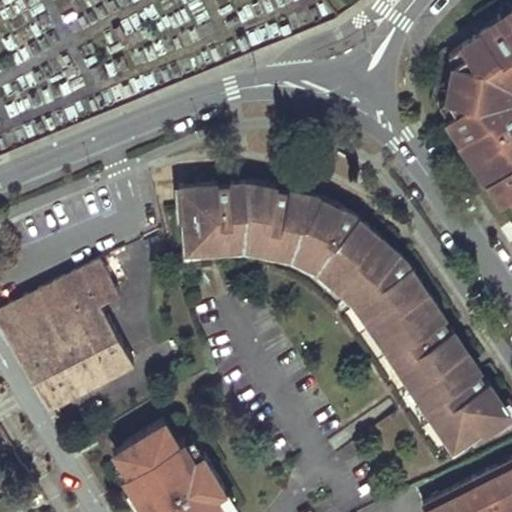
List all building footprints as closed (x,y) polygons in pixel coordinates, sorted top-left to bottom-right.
[(511,195),(511,107),(511,108),(506,99),(509,75),(511,73),(511,3),(510,5),(511,13),(496,23),(489,19),(444,50),(450,60),(445,95),(434,101),(464,144),(471,143),(482,158),(479,166),(500,196),(509,191),(511,195)] [(511,13),(510,5),(489,19),(496,23),(511,13)] [(464,144),(479,166),(482,158),(471,143),(464,144)] [(443,332),(436,322),(440,319),(434,310),(422,295),(403,269),(394,256),(391,253),(356,222),(333,206),(317,195),(295,190),(293,195),(280,192),(282,187),(274,184),(251,179),(235,179),(235,185),(222,185),(222,179),(213,180),(180,182),(183,223),(189,223),(190,237),(204,237),(204,246),(228,246),(228,241),(245,240),(246,236),(257,240),(256,243),(280,250),(281,247),(296,252),(309,261),(308,263),(320,271),(321,269),(352,297),(347,302),(351,306),(356,303),(363,313),(361,315),(384,346),(386,345),(435,414),(430,418),(442,435),(451,428),(459,440),(479,427),(482,431),(508,413),(484,380),(479,383),(473,374),(477,370),(470,361),(447,329),(443,332)] [(293,259),(296,252),(281,247),(280,250),(256,243),(257,240),(246,236),(245,240),(228,241),(228,246),(248,245),(293,259)] [(204,237),(190,237),(190,246),(204,246),(204,237)] [(309,261),(296,252),(293,259),(316,275),(320,271),(308,263),(309,261)] [(49,400),(133,356),(100,297),(119,287),(100,255),(0,304),(0,316),(14,340),(36,377),(49,400)] [(352,297),(321,269),(320,271),(316,275),(347,302),(352,297)] [(351,306),(430,418),(435,414),(386,345),(384,346),(361,315),(363,313),(356,303),(351,306)] [(394,395),(385,401),(390,408),(400,403),(394,395)] [(404,409),(400,403),(390,408),(394,415),(404,409)] [(178,437),(165,416),(115,446),(123,460),(136,480),(132,483),(149,511),(224,511),(230,509),(228,506),(218,490),(227,484),(205,448),(195,453),(186,438),(183,433),(178,437)] [(451,428),(442,435),(450,446),(459,440),(451,428)] [(195,453),(205,448),(196,432),(186,438),(195,453)] [(422,499),(428,511),(495,511),(511,504),(511,454),(508,456),(510,461),(499,466),(497,462),(422,499)] [(510,461),(508,456),(497,462),(499,466),(510,461)] [(136,480),(123,460),(116,465),(128,485),(132,483),(136,480)] [(149,511),(132,483),(128,485),(123,488),(138,511),(149,511)] [(237,500),(227,484),(218,490),(228,506),(237,500)]
